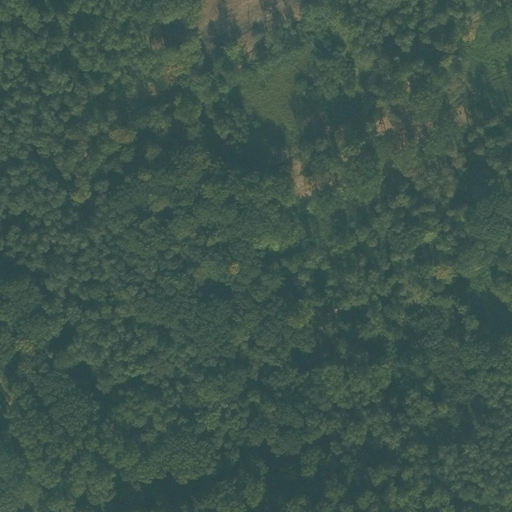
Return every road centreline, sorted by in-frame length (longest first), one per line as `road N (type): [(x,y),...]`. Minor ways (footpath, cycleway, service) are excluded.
road 1 (track): [(42,511),(511,248)]
road 2 (track): [(324,353),(125,0)]
